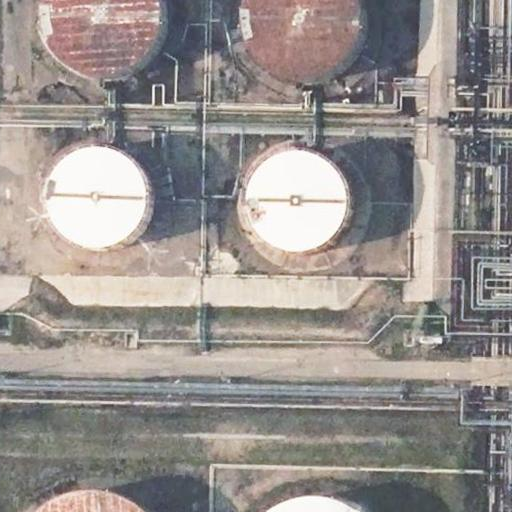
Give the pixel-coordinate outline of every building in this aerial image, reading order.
[(113,79),(123,78),(132,75),(140,71),(147,66),(153,60),(158,53),(162,46),(165,38),(167,30),(168,21),(167,13),(165,4),(163,0),(55,0),(53,9),(52,18),(52,28),(54,37),(58,46),(63,55),(69,62),(76,68),(85,73),(94,77),(103,79),(113,79)] [(264,63),(270,69),(277,74),(284,78),(292,81),(301,83),(311,83),(320,82),(330,79),(338,75),(347,69),(353,62),(359,54),(363,45),(366,36),(367,26),(366,16),(364,7),(361,0),(255,0),(253,6),(251,14),(250,23),(250,32),(252,40),(255,48),(259,56),(264,63)] [(149,233),(154,226),(158,218),(160,210),(161,201),(160,193),(158,185),(154,177),(150,170),(144,164),(137,159),(130,155),(121,152),(113,151),(106,151),(98,152),(91,154),(85,157),(73,167),(68,172),(64,179),(62,186),(60,193),(59,200),(60,208),(61,215),(63,222),(67,228),(71,234),(83,244),(89,248),(96,250),(104,252),(113,252),(121,251),(129,248),(137,244),(144,239),(149,233)] [(308,261),(317,259),(325,257),(333,253),(340,248),(346,242),(351,235),(355,227),(357,218),(358,210),(357,201),(355,192),(352,184),(347,177),(342,171),(335,165),(327,161),(319,158),(310,157),(302,157),(294,158),(287,160),(280,164),(274,168),(268,173),(263,179),(259,186),(257,193),(255,200),(254,208),(255,215),(256,223),(259,230),(262,237),(267,243),(272,248),(278,253),(285,256),(292,259),(300,260),(308,261)] [(53,511),(147,511),(137,505),(125,500),(113,497),(100,496),(88,497),(77,500),(67,504),(57,510),(53,511)] [(363,511),(360,510),(349,505),(338,501),(326,500),(314,500),(302,503),(290,507),(281,511),(363,511)]
